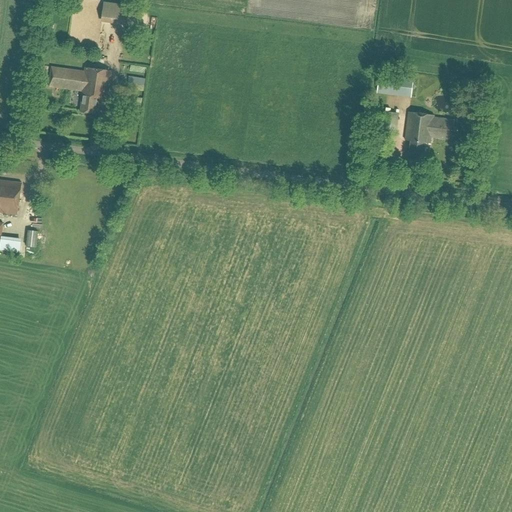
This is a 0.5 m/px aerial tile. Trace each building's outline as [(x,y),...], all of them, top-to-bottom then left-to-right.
[(126,25),(129,5),(104,2),(101,22),(126,25)] [(52,63),(51,67),(48,86),(81,91),(80,96),(82,96),(80,111),(94,113),(97,97),(108,99),(112,70),(85,66),(85,67),(52,63)] [(411,97),(413,79),(379,75),(377,93),(411,97)] [(132,90),(141,90),(141,78),(133,78),(132,90)] [(396,134),(399,113),(385,111),(382,132),(396,134)] [(452,142),(455,121),(433,118),(434,116),(409,113),(405,142),(412,143),(410,156),(424,158),(426,144),(432,145),(433,139),(452,142)] [(0,212),(18,215),(22,183),(0,179),(0,212)] [(36,247),(38,231),(28,230),(26,246),(36,247)] [(17,246),(18,235),(1,234),(0,245),(17,246)]
